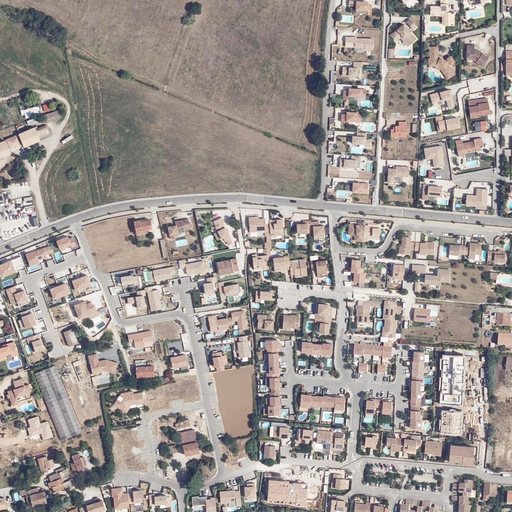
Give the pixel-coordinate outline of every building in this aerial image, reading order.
[(448,8),(448,0),(439,0),(440,1),(439,7),(430,7),(430,13),(444,13),(446,13),(446,8),(448,8)] [(355,12),(364,12),(367,13),(367,15),(371,16),(371,7),(368,7),(368,4),(365,4),(365,3),(363,3),(363,4),(356,3),(356,2),(349,2),(349,7),(356,7),(355,12)] [(411,32),(417,26),(410,18),(404,23),(405,24),(411,32)] [(417,38),(411,32),(405,24),(404,23),(396,29),(391,34),(396,41),(400,38),(407,46),(417,38)] [(373,50),(373,38),(345,38),(345,44),(354,44),(354,50),(373,50)] [(475,49),(475,44),(467,44),(467,49),(466,50),(466,58),(467,58),(466,59),(472,60),(482,67),(489,57),(480,50),(479,51),(476,49),(475,49)] [(439,57),(438,46),(429,46),(429,58),(428,58),(428,66),(429,66),(435,66),(440,68),(447,79),(455,73),(448,62),(448,61),(439,57)] [(451,65),(456,62),(451,55),(446,58),(451,65)] [(341,68),(341,77),(358,77),(358,68),(341,68)] [(343,91),(343,101),(348,101),(348,98),(366,98),(366,89),(348,89),(348,91),(343,91)] [(429,95),(432,107),(445,104),(447,112),(455,110),(450,90),(429,95)] [(479,117),(479,115),(484,114),(484,111),(489,111),(487,98),(468,101),(471,118),(479,117)] [(49,102),(43,104),(45,111),(51,108),(49,102)] [(39,104),(24,109),(26,117),(39,113),(38,110),(41,109),(39,104)] [(59,108),(43,114),(45,119),(61,113),(59,108)] [(361,123),(361,113),(341,113),(341,123),(361,123)] [(438,132),(459,130),(458,118),(443,120),(442,117),(423,119),(425,133),(438,132)] [(394,126),(394,129),(390,129),(390,137),(405,137),(406,123),(399,122),(399,126),(394,126)] [(36,127),(34,124),(19,131),(25,145),(40,138),(37,132),(48,127),(46,123),(36,127)] [(22,142),(17,132),(6,137),(10,147),(22,142)] [(356,136),(352,136),(351,147),(371,147),(371,139),(365,139),(366,133),(356,133),(356,136)] [(470,138),(470,140),(459,142),(459,144),(453,145),(455,155),(461,153),(461,151),(471,149),(472,150),(477,149),(476,145),(480,144),(478,137),(470,138)] [(5,138),(0,140),(0,155),(11,151),(5,138)] [(441,145),(423,148),(425,161),(432,160),(433,169),(445,167),(441,145)] [(360,168),(360,156),(351,156),(351,157),(339,158),(339,159),(335,160),(336,165),(339,165),(339,170),(360,168)] [(393,183),(393,176),(408,177),(409,167),(396,166),(395,168),(388,168),(387,182),(393,183)] [(368,194),(368,183),(352,183),(352,194),(368,194)] [(427,198),(442,198),(441,186),(421,187),(422,201),(427,201),(427,198)] [(486,209),(488,190),(477,189),(476,196),(466,195),(465,207),(486,209)] [(264,231),(270,231),(269,223),(264,224),(263,218),(258,218),(255,219),(255,216),(247,216),(249,228),(256,228),(256,231),(264,230),(264,231)] [(224,222),(222,217),(214,221),(216,226),(215,226),(222,238),(223,237),(225,241),(226,241),(228,245),(233,243),(230,239),(231,238),(223,223),(224,222)] [(301,219),(302,221),(298,221),(295,221),(296,231),(307,230),(306,225),(310,224),(310,226),(313,226),(313,234),(324,233),(322,222),(320,223),(317,223),(317,220),(317,219),(310,219),(309,217),(301,218),(301,219)] [(191,228),(189,218),(175,221),(176,225),(168,227),(170,238),(179,236),(178,233),(185,231),(185,230),(191,228)] [(143,232),(142,230),(146,229),(152,228),(150,219),(140,221),(140,220),(134,221),(136,233),(143,232)] [(270,231),(270,236),(275,236),(283,236),(281,220),(276,220),(276,223),(274,224),(273,220),(269,221),(269,223),(270,231)] [(362,224),(349,223),(349,231),(355,232),(358,234),(357,239),(363,239),(363,237),(364,227),(362,224)] [(368,225),(364,225),(364,227),(363,237),(368,237),(368,235),(379,236),(379,228),(368,227),(368,225)] [(68,238),(67,236),(56,240),(60,249),(71,244),(72,247),(76,245),(73,237),(68,238)] [(409,250),(414,250),(415,243),(410,242),(410,237),(402,236),(401,244),(399,244),(398,253),(409,254),(409,250)] [(157,240),(161,258),(168,256),(164,239),(157,240)] [(425,242),(425,243),(415,243),(414,250),(418,251),(418,254),(426,254),(426,253),(433,254),(434,242),(425,242)] [(471,242),(470,247),(464,246),(463,253),(463,254),(469,254),(469,258),(474,258),(475,253),(480,253),(481,243),(471,242)] [(463,253),(464,246),(464,244),(458,244),(458,245),(448,244),(448,254),(458,254),(458,253),(463,253)] [(49,245),(26,254),(30,265),(37,262),(36,260),(44,257),(43,255),(51,252),(49,245)] [(501,251),(498,251),(487,250),(486,259),(505,261),(506,252),(501,251)] [(263,266),(264,269),(269,268),(268,255),(257,256),(252,257),(254,265),(258,264),(259,267),(263,266)] [(17,267),(24,264),(21,256),(2,263),(3,264),(0,264),(0,272),(0,273),(14,268),(15,271),(18,270),(17,267)] [(291,268),(290,261),(290,260),(284,261),(284,256),(273,257),(274,267),(280,267),(280,269),(291,268)] [(234,271),(233,268),(238,267),(236,257),(217,261),(219,274),(234,271)] [(295,262),(295,260),(290,260),(290,261),(291,268),(292,274),(297,274),(297,276),(308,274),(306,258),(300,259),(300,261),(295,262)] [(184,259),(179,260),(180,268),(186,267),(187,274),(205,270),(203,260),(185,264),(184,259)] [(325,260),(318,260),(318,259),(311,260),(312,267),(316,267),(317,274),(327,273),(325,260)] [(363,272),(363,267),(360,267),(360,260),(352,259),(351,267),(350,267),(349,271),(363,272)] [(403,279),(404,265),(393,264),(392,277),(398,277),(398,279),(403,279)] [(430,265),(416,264),(416,272),(430,273),(430,265)] [(174,266),(153,270),(155,280),(172,277),(171,273),(176,272),(174,266)] [(436,277),(436,275),(430,275),(429,283),(445,284),(445,281),(454,282),(454,277),(452,276),(452,274),(454,275),(455,270),(442,269),(442,276),(438,275),(438,277),(436,277)] [(363,272),(349,271),(349,275),(352,275),(351,281),(362,282),(363,272)] [(133,275),(132,273),(120,276),(122,283),(133,281),(134,283),(138,282),(137,274),(133,275)] [(87,274),(72,280),(76,290),(91,284),(87,274)] [(217,281),(216,276),(209,277),(210,282),(208,283),(203,283),(205,293),(214,292),(212,282),(217,281)] [(223,281),(218,282),(220,292),(225,291),(225,294),(227,294),(228,296),(238,294),(240,290),(239,283),(224,286),(223,281)] [(65,282),(50,288),(54,298),(69,292),(65,282)] [(14,286),(6,289),(12,304),(17,302),(27,299),(24,290),(20,291),(20,290),(16,291),(14,286)] [(145,307),(143,295),(146,295),(145,289),(137,291),(138,296),(136,296),(136,297),(134,297),(134,296),(127,297),(128,303),(137,302),(138,308),(145,307)] [(158,289),(148,291),(151,310),(161,308),(158,289)] [(256,290),(255,301),(259,301),(260,298),(272,299),(273,292),(256,290)] [(63,295),(66,302),(75,298),(72,292),(63,295)] [(80,313),(88,311),(97,308),(95,302),(94,303),(92,299),(85,301),(84,298),(76,301),(80,313)] [(383,320),(384,320),(385,320),(395,321),(396,306),(395,305),(395,302),(384,302),(383,320)] [(327,304),(318,303),(317,313),(320,313),(320,318),(329,319),(330,309),(327,309),(327,304)] [(365,306),(357,305),(357,309),(359,309),(358,316),(358,322),(369,323),(370,306),(365,306)] [(27,309),(20,312),(26,327),(36,323),(32,312),(29,313),(27,309)] [(431,310),(415,309),(414,320),(430,321),(431,310)] [(239,329),(247,328),(244,310),(239,311),(239,312),(237,312),(237,311),(231,312),(232,316),(227,317),(227,318),(228,325),(233,324),(233,320),(237,320),(239,329)] [(494,313),(493,325),(510,326),(510,321),(511,315),(494,313)] [(211,331),(229,328),(228,325),(227,318),(217,319),(216,314),(208,316),(211,331)] [(257,319),(258,319),(258,323),(261,323),(260,328),(273,329),(273,322),(271,321),(271,316),(257,315),(257,319)] [(291,331),(291,327),(298,328),(299,315),(291,315),(284,315),(283,330),(287,330),(287,331),(291,331)] [(329,328),(330,328),(330,319),(329,319),(320,318),(318,318),(318,323),(320,323),(319,332),(328,333),(329,328)] [(389,334),(396,334),(396,321),(395,321),(385,320),(385,327),(384,334),(383,334),(382,337),(389,338),(389,334)] [(73,329),(64,332),(68,343),(76,340),(73,329)] [(128,335),(129,342),(134,341),(135,348),(145,347),(144,342),(153,340),(151,331),(128,335)] [(38,333),(27,338),(28,343),(32,341),(35,351),(44,348),(38,333)] [(240,341),(237,342),(240,357),(250,355),(246,335),(239,336),(240,341)] [(511,335),(500,335),(499,345),(511,345),(511,335)] [(264,340),(265,348),(267,348),(276,348),(281,347),(280,344),(277,344),(277,340),(264,340)] [(7,345),(2,347),(0,347),(0,356),(5,355),(9,353),(10,356),(17,354),(13,341),(6,344),(7,345)] [(311,354),(312,343),(312,342),(302,341),(301,351),(307,352),(307,353),(311,354)] [(321,354),(322,344),(312,343),(311,354),(321,354)] [(322,344),(321,355),(325,355),(325,354),(331,354),(331,344),(322,343),(322,344)] [(364,356),(365,346),(355,346),(354,356),(364,356)] [(373,356),(374,347),(365,346),(364,355),(373,356)] [(373,357),(383,357),(383,348),(374,347),(373,356),(373,357)] [(276,348),(267,348),(267,353),(268,353),(269,363),(278,362),(278,353),(277,353),(276,348)] [(463,359),(463,349),(454,349),(454,359),(463,359)] [(224,369),(221,351),(212,352),(214,366),(216,366),(217,370),(224,369)] [(413,361),(423,362),(424,352),(414,351),(413,357),(412,357),(412,361),(413,361)] [(93,374),(99,373),(101,371),(106,370),(109,372),(110,369),(115,371),(117,363),(110,361),(109,362),(107,361),(106,359),(98,361),(97,353),(88,355),(93,374)] [(186,354),(170,358),(173,368),(188,365),(186,354)] [(78,423),(103,415),(83,356),(58,365),(78,423)] [(420,376),(423,376),(423,362),(413,361),(412,376),(420,376)] [(137,376),(143,376),(154,376),(154,374),(157,374),(157,372),(154,373),(153,362),(147,362),(147,366),(136,366),(137,376)] [(278,362),(269,363),(269,373),(269,377),(278,377),(278,372),(278,362)] [(56,364),(35,371),(60,440),(81,432),(56,364)] [(411,391),(420,391),(420,380),(420,376),(412,376),(412,380),(411,380),(411,391)] [(270,392),(278,392),(278,387),(278,377),(269,377),(269,387),(270,387),(270,392)] [(24,385),(22,378),(13,381),(15,388),(7,391),(8,393),(9,397),(11,402),(17,400),(16,398),(25,395),(26,397),(33,395),(29,383),(24,385)] [(457,380),(462,404),(480,400),(476,382),(469,384),(467,378),(457,380)] [(133,391),(121,393),(115,403),(118,405),(118,407),(125,411),(128,405),(129,404),(135,403),(135,404),(144,402),(142,392),(134,394),(133,391)] [(419,405),(420,405),(421,391),(420,391),(411,391),(411,405),(419,405)] [(269,392),(269,405),(279,405),(279,396),(278,396),(278,392),(270,392),(269,392)] [(310,405),(311,394),(307,393),(307,395),(301,394),(300,406),(310,407),(310,405)] [(315,394),(311,394),(310,405),(322,406),(322,405),(323,397),(315,396),(315,394)] [(323,396),(323,397),(322,405),(334,406),(335,396),(331,395),(331,396),(323,396)] [(339,396),(335,396),(334,406),(334,409),(343,409),(344,398),(339,397),(339,396)] [(374,407),(378,407),(379,399),(375,399),(375,401),(370,400),(366,400),(365,413),(374,414),(374,407)] [(379,399),(378,407),(382,407),(382,413),(390,413),(391,402),(383,401),(383,400),(379,399)] [(279,409),(279,405),(269,405),(267,406),(267,415),(278,414),(278,409),(279,409)] [(419,411),(419,405),(411,405),(411,410),(410,420),(420,420),(420,411),(419,411)] [(189,419),(180,421),(181,422),(181,426),(182,427),(190,425),(189,419)] [(419,428),(420,420),(410,420),(410,428),(419,428)] [(287,438),(288,427),(274,426),(273,436),(287,438)] [(180,432),(185,454),(199,451),(194,429),(180,432)] [(302,433),(302,439),(311,440),(312,430),(298,429),(298,433),(302,433)] [(326,444),(326,449),(330,450),(331,437),(331,433),(331,431),(317,430),(317,440),(326,441),(326,444)] [(372,437),(365,437),(365,444),(371,445),(371,447),(371,449),(376,449),(377,436),(372,435),(372,437)] [(335,438),(332,437),(331,437),(330,450),(334,450),(342,451),(342,449),(344,438),(335,438)] [(394,448),(394,450),(399,451),(401,439),(386,437),(386,444),(389,445),(389,447),(394,448)] [(415,446),(415,440),(404,439),(403,451),(407,452),(407,451),(407,449),(414,450),(415,446)] [(441,453),(442,443),(425,441),(424,454),(432,454),(433,453),(441,453)] [(176,442),(167,445),(169,453),(178,451),(176,442)] [(454,460),(462,461),(462,464),(472,465),(473,456),(472,456),(473,446),(450,444),(449,461),(454,461),(454,460)] [(264,446),(263,459),(273,460),(274,447),(264,446)] [(51,455),(52,458),(47,460),(45,461),(47,467),(54,465),(54,462),(58,461),(57,457),(56,453),(51,455)] [(78,472),(85,470),(83,465),(80,457),(78,453),(72,455),(74,461),(70,463),(73,471),(77,469),(78,472)] [(41,471),(47,469),(47,467),(45,461),(47,460),(46,456),(40,457),(41,461),(39,462),(38,462),(41,471)] [(209,464),(201,465),(202,473),(210,472),(209,464)] [(61,477),(59,472),(64,470),(63,467),(55,470),(56,472),(49,475),(49,477),(46,478),(47,482),(61,477)] [(72,477),(71,478),(67,468),(64,470),(59,472),(61,477),(62,476),(66,486),(74,483),(72,477)] [(52,486),(54,491),(66,486),(62,476),(61,477),(47,482),(49,487),(52,486)] [(461,486),(454,485),(453,488),(472,490),(473,482),(465,481),(464,486),(461,486)] [(255,483),(247,484),(247,486),(244,487),(245,497),(255,496),(254,491),(255,490),(255,483)] [(497,485),(486,484),(484,500),(489,500),(490,496),(496,497),(497,485)] [(37,492),(38,492),(37,487),(24,491),(25,495),(27,495),(29,506),(40,503),(37,492)] [(469,498),(472,498),(472,490),(453,488),(453,492),(460,492),(460,493),(464,494),(464,497),(469,498)] [(129,504),(128,494),(123,494),(123,489),(112,489),(113,497),(114,497),(118,497),(119,509),(129,508),(129,504)] [(236,502),(235,490),(220,492),(221,503),(236,502)] [(46,502),(44,491),(38,492),(37,492),(40,503),(46,502)] [(133,494),(128,494),(129,504),(134,504),(134,502),(143,502),(142,491),(133,492),(133,494)] [(149,495),(150,505),(155,504),(155,505),(167,504),(166,496),(155,497),(155,495),(149,495)] [(216,511),(215,497),(211,498),(211,499),(206,500),(206,497),(199,497),(199,496),(192,496),(193,505),(206,504),(206,511),(216,511)] [(460,501),(460,505),(469,506),(469,498),(464,497),(461,497),(460,501)] [(105,509),(102,500),(93,503),(95,511),(105,509)] [(346,501),(332,500),(331,511),(337,511),(337,510),(341,510),(340,511),(344,511),(345,510),(345,507),(346,501)] [(410,508),(411,501),(408,500),(407,507),(402,507),(401,511),(409,511),(410,511),(410,508)] [(94,511),(95,511),(93,503),(86,505),(88,511),(94,511)] [(357,504),(355,511),(370,511),(371,508),(371,503),(367,503),(367,505),(357,504)]
